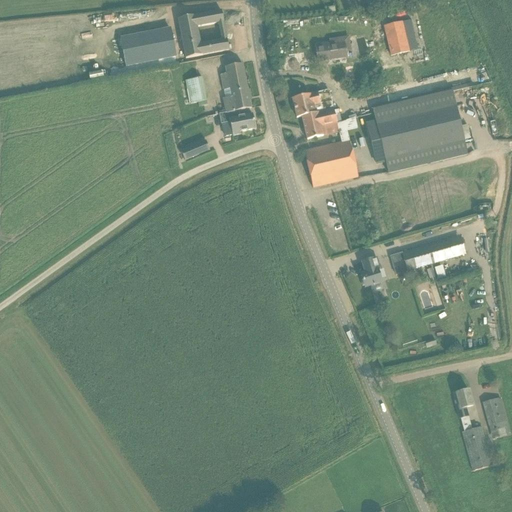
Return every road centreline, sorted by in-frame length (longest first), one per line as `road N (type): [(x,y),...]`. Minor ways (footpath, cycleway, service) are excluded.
road 1 (tertiary): [(425,511),(277,139)]
road 2 (unclassified): [(0,308),(170,185),(277,139)]
road 3 (track): [(372,385),(511,355)]
road 4 (tertiary): [(277,139),(254,0)]
